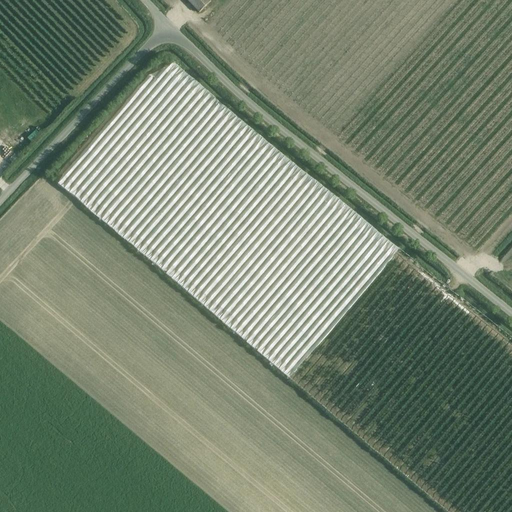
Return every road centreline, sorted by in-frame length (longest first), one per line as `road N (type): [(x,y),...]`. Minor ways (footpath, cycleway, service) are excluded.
road 1 (unclassified): [(511,315),(166,29)]
road 2 (unclassified): [(0,204),(166,29)]
